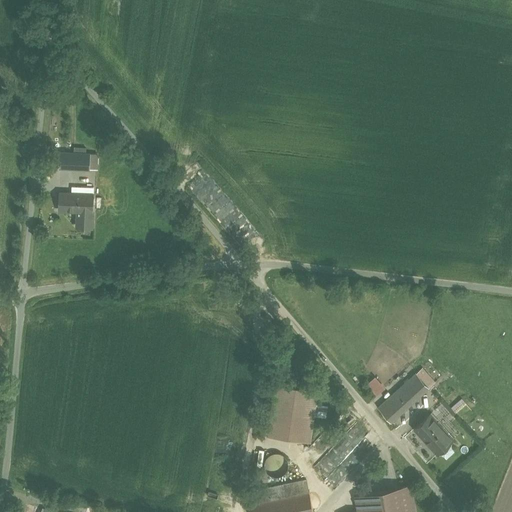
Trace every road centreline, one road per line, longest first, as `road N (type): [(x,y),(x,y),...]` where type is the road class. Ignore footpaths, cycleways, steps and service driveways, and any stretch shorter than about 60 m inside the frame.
road 1 (unclassified): [(462,511),(245,262)]
road 2 (unclassified): [(49,45),(245,262)]
road 3 (unclassified): [(245,262),(511,292)]
road 4 (unclassified): [(49,45),(21,293)]
road 5 (unclassified): [(245,262),(21,293)]
road 6 (unclassified): [(21,293),(0,502)]
